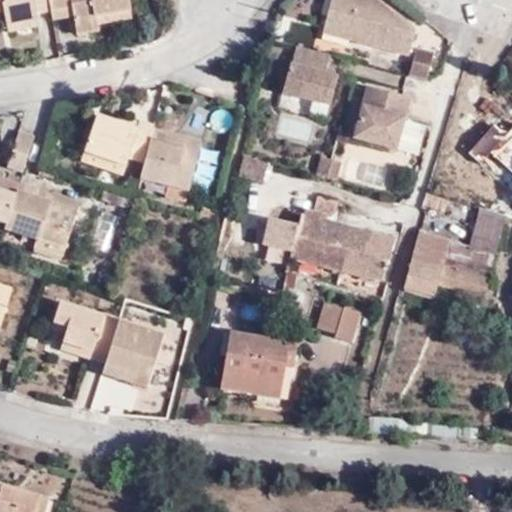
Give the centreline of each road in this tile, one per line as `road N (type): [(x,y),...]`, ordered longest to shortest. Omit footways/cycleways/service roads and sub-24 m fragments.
road 1 (residential): [(0,411),(122,443),(511,469)]
road 2 (residential): [(220,11),(196,59),(0,91)]
